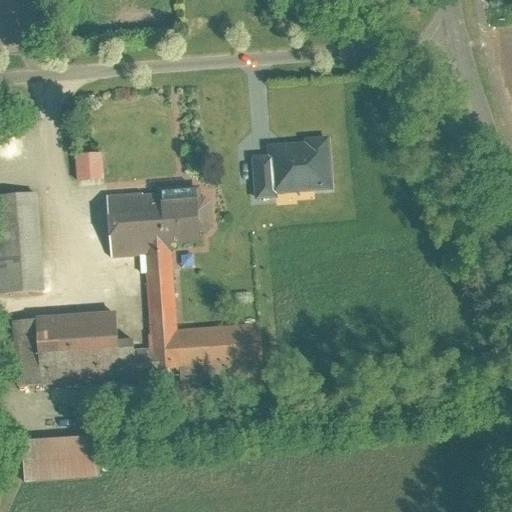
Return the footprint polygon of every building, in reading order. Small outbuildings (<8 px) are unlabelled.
[(326,130),(262,135),(266,194),(330,189),(326,130)] [(78,155),(79,182),(106,180),(105,153),(78,155)] [(16,322),(22,393),(253,376),(250,328),(180,333),(174,256),(209,253),(205,189),(97,197),(101,257),(142,254),(148,338),(124,339),(122,314),(16,322)] [(40,190),(0,193),(0,267),(2,294),(48,291),(40,190)] [(92,441),(24,444),(25,479),(93,476),(92,441)]
